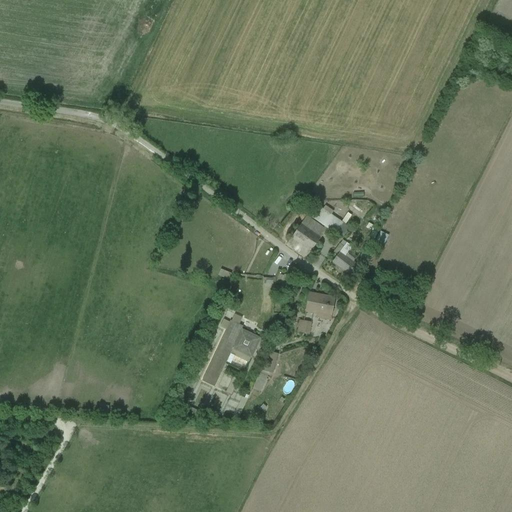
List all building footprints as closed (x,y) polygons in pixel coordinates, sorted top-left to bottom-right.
[(323,219),(336,230),(339,227),(348,235),(355,228),(332,208),(323,219)] [(307,218),(287,245),(306,259),(326,232),(307,218)] [(370,226),(365,231),(372,237),(376,232),(370,226)] [(330,261),(353,279),(365,263),(342,245),(330,261)] [(305,317),(331,320),(333,296),(308,293),(305,317)] [(243,328),(230,322),(202,382),(215,387),(230,354),(252,364),(263,340),(242,330),(243,328)] [(231,369),(227,387),(234,389),(237,377),(244,379),(246,373),(231,369)]
